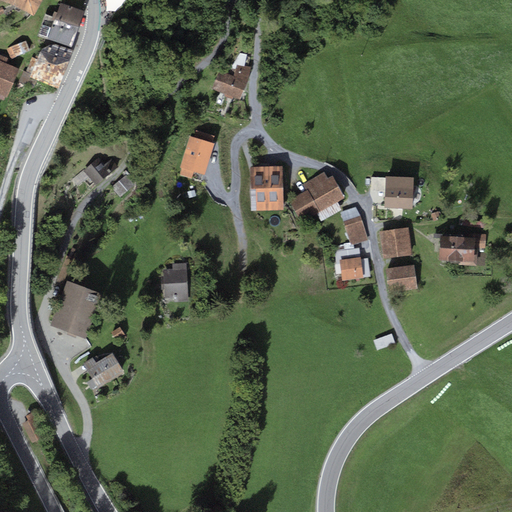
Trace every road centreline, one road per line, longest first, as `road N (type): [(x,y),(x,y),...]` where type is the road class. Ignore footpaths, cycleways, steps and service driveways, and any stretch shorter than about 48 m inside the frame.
road 1 (tertiary): [(93,0),(86,51),(27,189),(19,311),(25,365)]
road 2 (residential): [(424,377),(388,311),(369,225),(347,185),(256,130)]
road 3 (tertiary): [(424,377),(347,438),(329,479),(326,511)]
road 4 (tertiary): [(107,511),(25,365)]
road 5 (track): [(0,203),(30,112),(42,106),(57,113)]
road 6 (tertiary): [(0,398),(54,511)]
